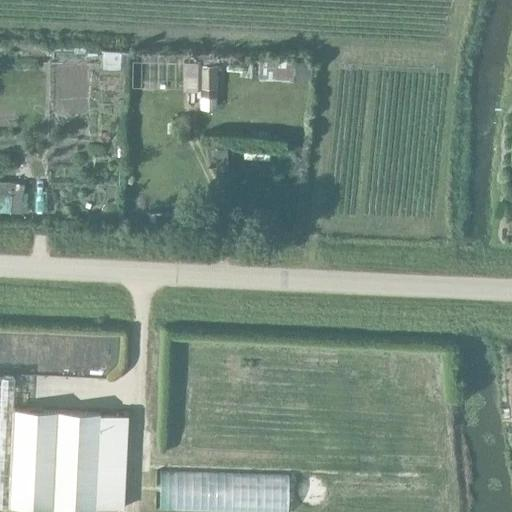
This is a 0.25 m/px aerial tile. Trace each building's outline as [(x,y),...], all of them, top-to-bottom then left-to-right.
[(102,49),(101,65),(124,66),(125,51),(102,49)] [(184,67),(183,87),(199,88),(200,68),(184,67)] [(45,119),(45,100),(25,99),(24,137),(35,137),(36,119),(45,119)] [(197,114),(185,113),(184,132),(196,133),(197,114)] [(0,503),(8,504),(12,408),(14,376),(0,375),(0,503)] [(12,408),(8,504),(95,508),(95,506),(123,507),(127,415),(99,414),(99,412),(12,408)] [(161,470),(161,508),(291,509),(291,471),(161,470)]
